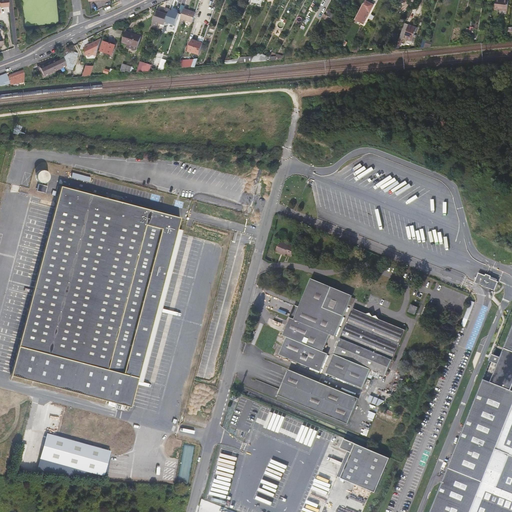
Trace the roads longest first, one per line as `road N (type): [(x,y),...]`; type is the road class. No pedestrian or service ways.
road 1 (unclassified): [(190,511),(284,161)]
road 2 (secondary): [(145,0),(0,65)]
road 3 (unknown): [(257,453),(247,486),(268,508),(297,505),(319,467)]
